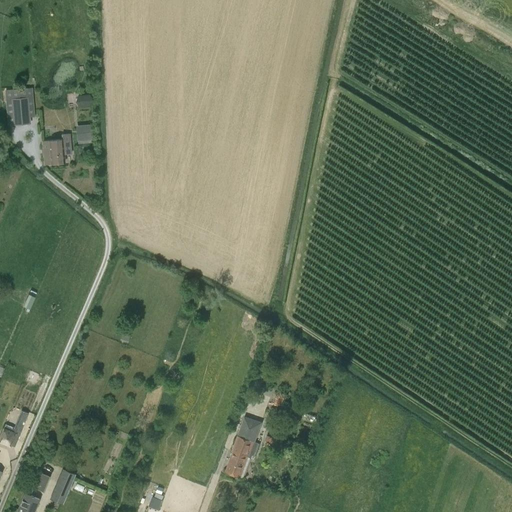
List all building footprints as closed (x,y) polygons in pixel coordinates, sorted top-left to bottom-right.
[(91,94),(70,94),(69,105),(91,106),(91,94)] [(29,118),(30,117),(28,97),(10,99),(13,126),(30,124),(29,118)] [(73,141),(81,140),(84,140),(82,125),(72,125),(72,134),(73,141)] [(44,164),(64,162),(63,150),(71,150),(70,136),(61,137),(62,139),(42,141),(44,164)] [(36,293),(30,290),(23,306),(29,309),(36,293)] [(18,425),(25,410),(13,405),(6,420),(18,425)] [(248,457),(260,425),(243,419),(231,451),(232,451),(225,471),(239,476),(246,456),(248,457)] [(14,447),(20,431),(4,424),(3,428),(2,427),(0,431),(0,442),(10,447),(10,445),(14,447)] [(24,493),(15,511),(32,511),(39,499),(30,495),(33,488),(43,492),(49,476),(34,470),(24,493)] [(65,497),(74,475),(64,470),(55,492),(65,497)] [(155,493),(154,497),(151,496),(148,507),(158,510),(163,496),(155,493)]
